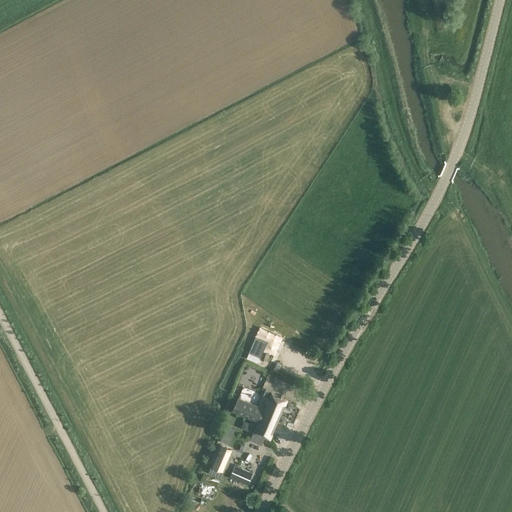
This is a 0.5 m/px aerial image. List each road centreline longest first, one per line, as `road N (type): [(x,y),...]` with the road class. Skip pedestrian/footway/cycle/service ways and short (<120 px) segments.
road 1 (tertiary): [(260,511),(443,181),(471,111),(499,0)]
road 2 (unclassified): [(103,511),(0,317)]
